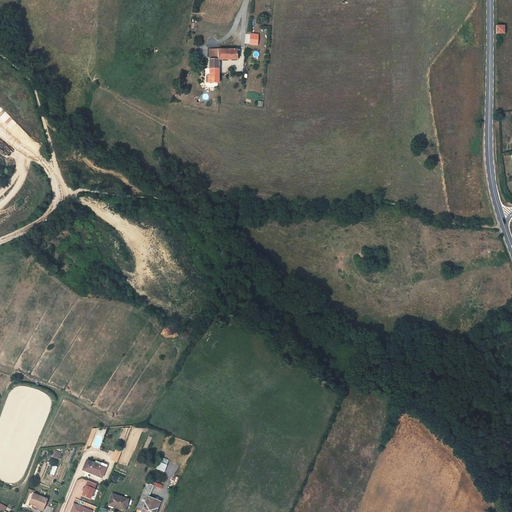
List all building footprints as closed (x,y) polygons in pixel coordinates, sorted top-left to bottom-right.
[(258,35),(250,34),(249,44),(257,45),(258,35)] [(209,60),(217,59),(217,49),(209,50),(209,60)] [(228,49),(217,49),(217,59),(228,59),(228,49)] [(217,59),(209,60),(209,70),(218,70),(217,59)] [(218,70),(209,70),(209,76),(209,82),(209,83),(218,83),(218,70)] [(95,435),(88,450),(87,453),(91,455),(96,442),(102,434),(95,435)] [(115,448),(110,460),(116,463),(121,451),(115,448)] [(59,459),(61,452),(54,450),(52,457),(59,459)] [(155,468),(163,472),(168,460),(159,456),(155,468)] [(95,471),(87,467),(83,477),(91,481),(91,479),(96,482),(97,482),(102,471),(97,469),(95,471)] [(97,482),(96,482),(96,483),(101,486),(107,474),(102,471),(97,482)] [(155,488),(149,485),(144,497),(150,500),(155,488)] [(98,489),(90,486),(86,493),(86,495),(83,500),(91,503),(98,489)] [(110,507),(126,511),(129,501),(113,497),(110,507)] [(150,500),(144,497),(138,511),(157,511),(160,505),(161,504),(150,500)] [(43,511),(47,505),(33,499),(28,508),(33,511),(32,511),(43,511)] [(0,507),(8,511),(10,508),(0,502),(0,507)]
